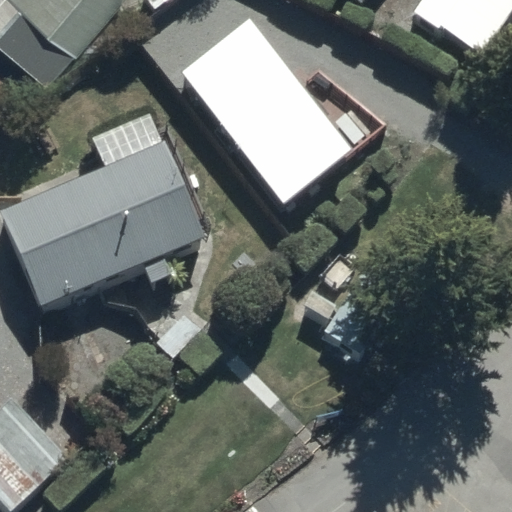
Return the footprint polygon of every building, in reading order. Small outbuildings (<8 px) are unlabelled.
[(0,0),(0,46),(44,85),(124,0),(0,0)] [(380,0),(332,0),(362,24),(380,0)] [(511,29),(511,0),(433,0),(410,34),(479,80),(511,29)] [(143,128),(0,184),(0,209),(31,287),(182,227),(143,128)] [(412,299),(369,270),(318,347),(360,375),(412,299)]
